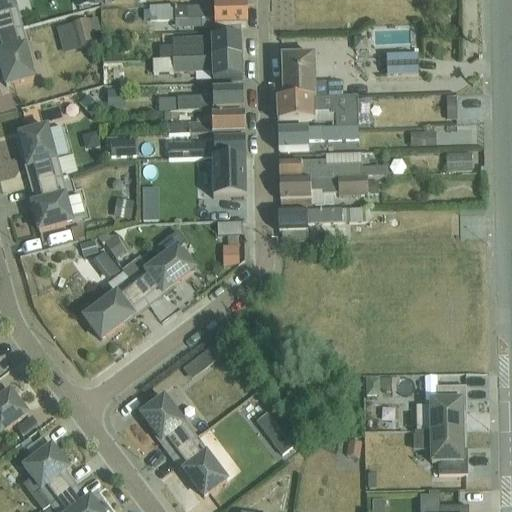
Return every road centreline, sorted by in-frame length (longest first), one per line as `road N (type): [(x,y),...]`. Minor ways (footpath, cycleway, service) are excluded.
road 1 (tertiary): [(511,452),(503,0)]
road 2 (residential): [(262,0),(265,232)]
road 3 (residential): [(263,275),(78,413)]
road 4 (residential): [(0,269),(10,310),(78,413)]
road 5 (residential): [(78,413),(154,511)]
